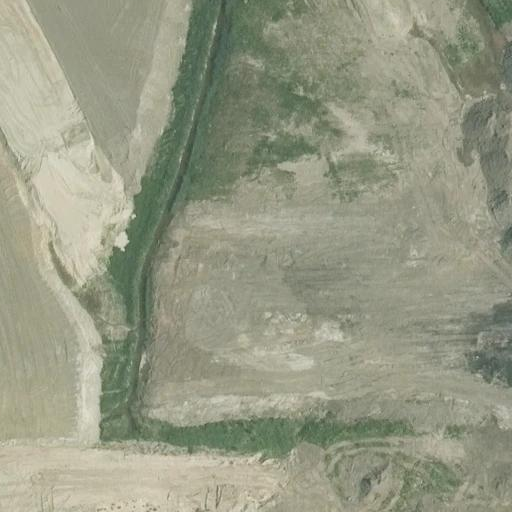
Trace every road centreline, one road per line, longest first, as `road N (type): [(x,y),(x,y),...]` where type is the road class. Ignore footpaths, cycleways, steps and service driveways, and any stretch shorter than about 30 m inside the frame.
road 1 (track): [(511,477),(232,474),(0,488)]
road 2 (track): [(0,50),(232,474)]
road 3 (track): [(305,0),(511,377)]
